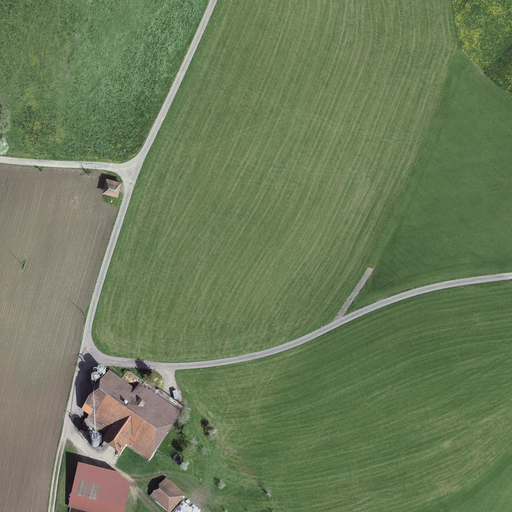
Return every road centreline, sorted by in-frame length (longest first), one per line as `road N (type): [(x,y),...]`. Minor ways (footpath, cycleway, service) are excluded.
road 1 (unclassified): [(511,276),(435,286),(277,349),(217,362),(142,365),(81,352)]
road 2 (unclassified): [(136,168),(81,352)]
road 3 (unclassified): [(213,0),(136,168)]
road 4 (unclassified): [(0,158),(136,168)]
